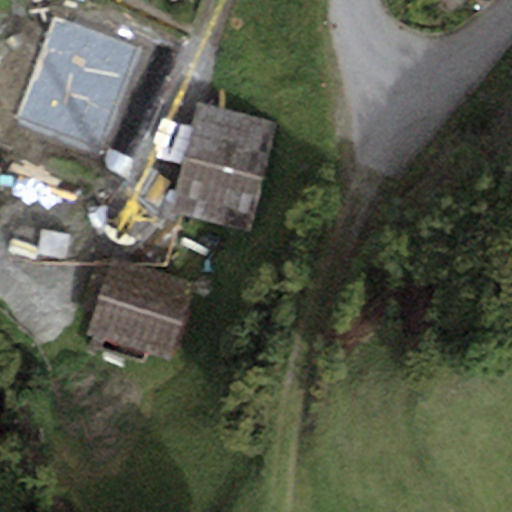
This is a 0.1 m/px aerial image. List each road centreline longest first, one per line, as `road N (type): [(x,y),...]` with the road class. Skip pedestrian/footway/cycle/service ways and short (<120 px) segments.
road 1 (track): [(393,68),(316,297),(278,501)]
road 2 (track): [(511,10),(445,69),(393,68),(379,58)]
